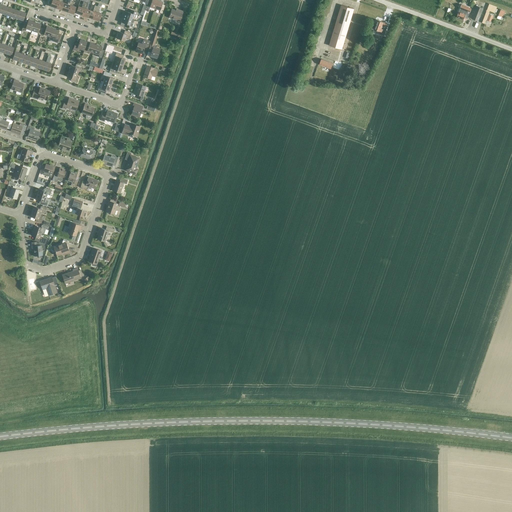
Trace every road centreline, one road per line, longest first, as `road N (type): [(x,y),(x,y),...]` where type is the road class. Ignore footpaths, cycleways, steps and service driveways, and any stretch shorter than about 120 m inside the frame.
road 1 (secondary): [(511,438),(255,421),(0,437)]
road 2 (residential): [(42,154),(109,176),(81,257),(43,272),(26,267),(20,215)]
road 3 (unclassified): [(511,50),(375,0)]
